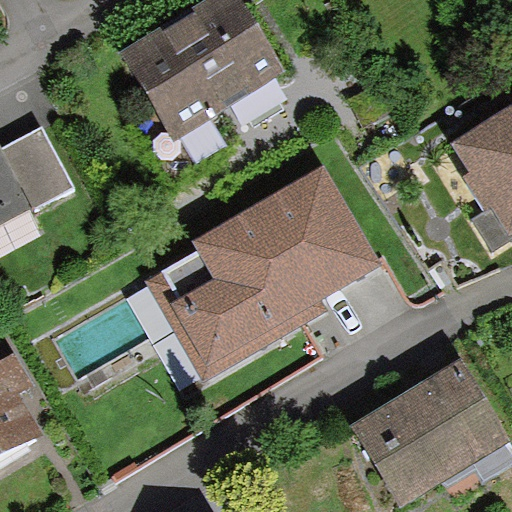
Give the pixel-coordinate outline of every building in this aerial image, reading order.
[(128,65),(172,138),(276,75),(232,2),(128,65)] [(511,227),(511,113),(453,149),(503,233),(511,227)] [(0,229),(72,194),(44,135),(0,156),(0,229)] [(140,283),(201,378),(371,268),(310,173),(140,283)] [(351,431),(397,511),(400,511),(511,448),(511,420),(477,360),(351,431)] [(0,468),(40,443),(0,378),(0,468)]
